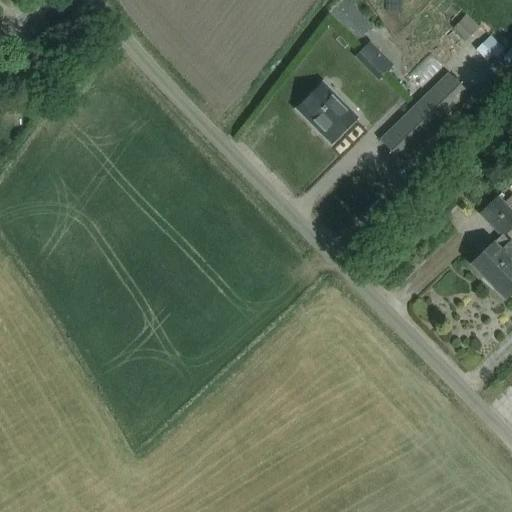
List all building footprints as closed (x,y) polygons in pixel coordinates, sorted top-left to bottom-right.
[(466,41),(478,27),(465,15),(455,26),(452,29),(466,41)] [(391,58),(403,47),(381,25),(369,37),(391,58)] [(447,72),(377,139),(401,164),(415,150),(471,97),(447,72)] [(324,83),(310,97),(296,111),(312,127),(315,124),(332,141),(329,144),(330,145),(359,118),(324,83)] [(439,186),(432,193),(421,204),(429,212),(431,210),(435,215),(444,206),(439,201),(446,193),(439,186)] [(511,241),(505,234),(511,227),(511,212),(499,198),(482,213),(503,235),(485,252),(470,266),(504,301),(511,293),(511,241)]
